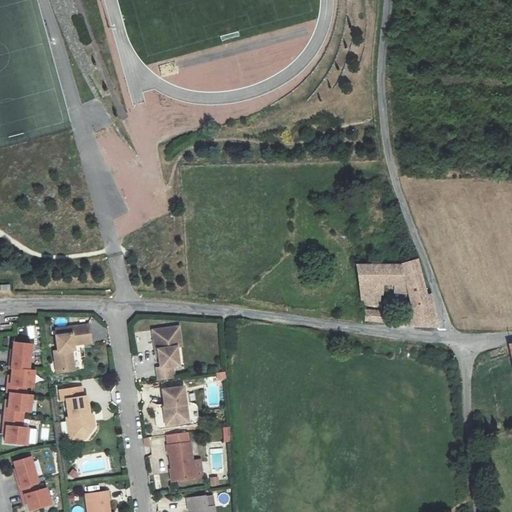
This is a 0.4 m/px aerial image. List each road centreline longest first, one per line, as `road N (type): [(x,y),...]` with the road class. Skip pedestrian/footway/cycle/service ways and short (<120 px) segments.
road 1 (unclassified): [(454,339),(387,146),(387,0)]
road 2 (unclassified): [(454,339),(114,306)]
road 3 (residential): [(114,306),(141,511)]
road 4 (unclassified): [(454,339),(465,358),(477,511)]
